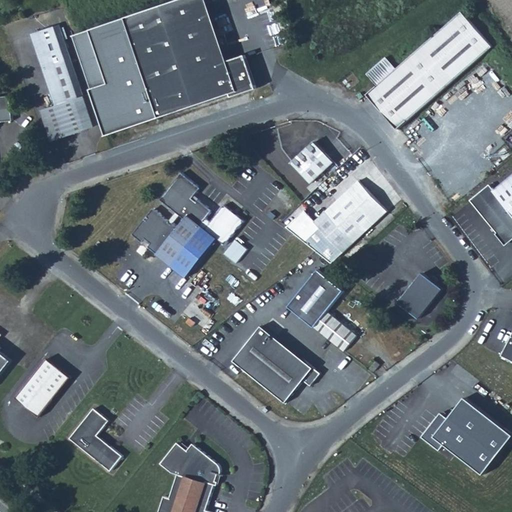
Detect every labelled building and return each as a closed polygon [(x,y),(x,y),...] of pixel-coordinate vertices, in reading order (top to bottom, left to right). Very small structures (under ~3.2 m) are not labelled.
[(178,0),(122,19),(157,119),(250,87),(240,60),(226,64),(219,67),(195,0),(178,0)] [(195,0),(219,67),(226,64),(204,0),(195,0)] [(368,95),(398,130),(493,48),(463,13),(396,70),(386,58),(366,74),(377,87),(368,95)] [(157,119),(122,19),(73,36),(108,136),(157,119)] [(57,26),(33,35),(45,70),(69,62),(57,26)] [(69,62),(45,70),(54,98),(79,90),(69,62)] [(79,90),(54,98),(57,106),(43,111),(53,142),(85,131),(74,100),(81,98),(79,90)] [(11,96),(0,97),(0,123),(1,122),(13,121),(11,96)] [(335,162),(317,141),(293,163),(313,183),(335,162)] [(150,246),(188,277),(219,238),(227,244),(245,220),(226,205),(212,221),(207,217),(214,209),(199,198),(198,200),(194,197),(202,186),(183,171),(162,198),(187,218),(180,226),(174,220),(173,221),(155,207),(133,233),(144,241),(147,237),(153,242),(150,246)] [(490,184),(471,199),(506,243),(511,238),(511,176),(495,190),(490,184)] [(361,181),(318,222),(307,210),(289,227),(334,263),(389,211),(361,181)] [(228,255),(241,264),(251,248),(238,240),(228,255)] [(319,270),(290,307),(316,327),(328,311),(345,290),(319,270)] [(432,279),(425,273),(401,302),(422,318),(445,289),(437,283),(440,279),(435,275),(432,279)] [(316,327),(345,350),(357,334),(328,311),(316,327)] [(198,322),(192,318),(188,322),(195,327),(198,322)] [(321,373),(262,326),(234,360),(286,402),(304,380),(312,386),(321,373)] [(0,377),(14,360),(0,349),(0,377)] [(49,358),(18,398),(42,417),(73,377),(49,358)] [(369,369),(373,372),(382,362),(378,359),(369,369)] [(511,441),(511,429),(469,397),(458,412),(454,408),(449,414),(446,412),(428,436),(445,450),(449,444),(488,473),(511,441)] [(111,419),(96,408),(72,438),(112,472),(125,455),(99,434),(111,419)] [(179,475),(172,498),(166,496),(161,511),(214,511),(215,511),(209,510),(217,484),(220,485),(221,481),(218,480),(220,473),(223,474),(224,471),(222,464),(196,444),(190,450),(180,442),(163,463),(168,469),(175,473),(179,475)]
